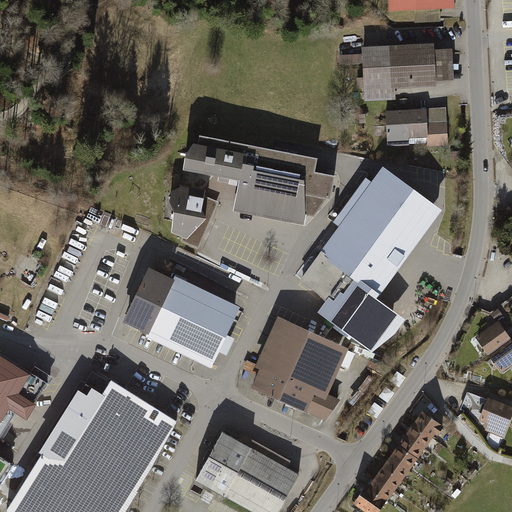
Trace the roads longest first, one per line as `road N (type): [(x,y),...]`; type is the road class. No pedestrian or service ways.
road 1 (residential): [(356,461),(432,357),(467,283),(481,189),(472,0)]
road 2 (residential): [(220,398),(255,325),(354,173),(339,160),(278,147)]
road 3 (residential): [(220,398),(356,461)]
road 4 (residential): [(153,511),(220,398)]
road 5 (track): [(419,375),(477,445),(511,464)]
